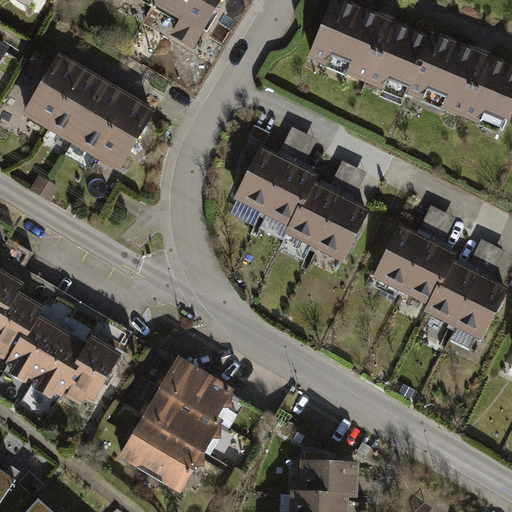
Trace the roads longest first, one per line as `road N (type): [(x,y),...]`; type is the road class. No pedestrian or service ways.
road 1 (residential): [(205,276),(254,334),(511,488)]
road 2 (residential): [(284,0),(198,152),(188,207),(205,276)]
road 3 (residential): [(0,186),(163,284),(205,276)]
